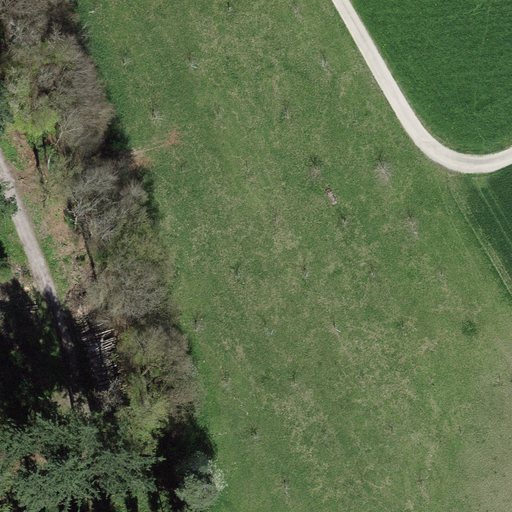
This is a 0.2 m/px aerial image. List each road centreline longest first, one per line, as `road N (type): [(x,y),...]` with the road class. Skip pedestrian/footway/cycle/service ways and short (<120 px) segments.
road 1 (track): [(0,179),(88,402),(103,467),(95,511)]
road 2 (track): [(340,0),(414,133),(432,151),(461,165),(511,156)]
